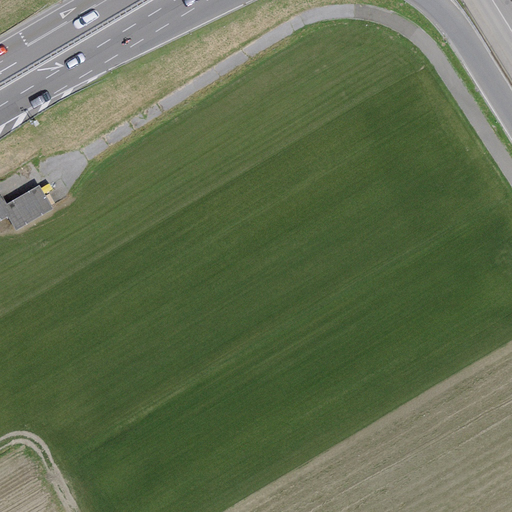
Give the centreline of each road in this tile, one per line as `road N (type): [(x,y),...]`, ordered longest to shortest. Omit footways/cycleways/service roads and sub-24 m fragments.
road 1 (residential): [(47,77),(225,0)]
road 2 (primary): [(47,77),(181,0)]
road 3 (residential): [(429,0),(511,117)]
